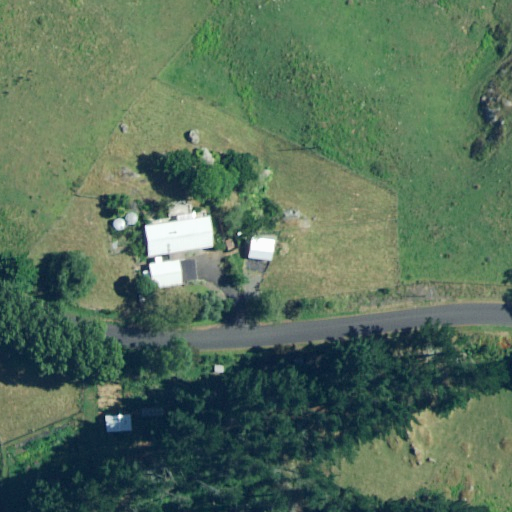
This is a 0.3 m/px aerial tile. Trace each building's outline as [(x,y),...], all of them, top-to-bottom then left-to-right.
[(134,210),(122,214),(126,226),(138,222),(134,210)] [(110,220),(114,231),(125,228),(121,216),(110,220)] [(210,246),(205,216),(142,226),(147,256),(210,246)] [(132,250),(128,234),(110,238),(114,255),(132,250)] [(160,257),(160,262),(149,264),(152,288),(197,282),(193,258),(168,261),(167,256),(160,257)]
